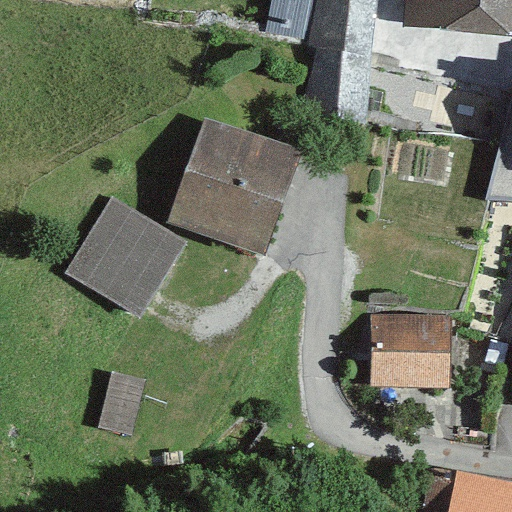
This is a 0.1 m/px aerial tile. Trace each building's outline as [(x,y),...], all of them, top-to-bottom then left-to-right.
[(315,47),(372,54),(377,0),(317,0),(309,44),(315,47)] [(511,0),(408,0),(407,33),(511,40),(511,0)] [(362,132),(372,54),(315,47),(305,125),(362,132)] [(255,253),(298,152),(207,113),(164,214),(255,253)] [(119,320),(166,246),(95,201),(48,275),(119,320)] [(447,316),(379,315),(377,387),(446,388),(447,316)] [(118,434),(132,384),(103,376),(89,426),(118,434)] [(511,511),(511,484),(464,476),(457,511),(511,511)]
